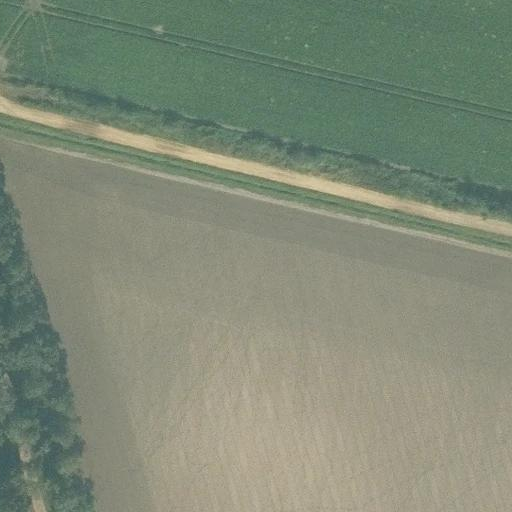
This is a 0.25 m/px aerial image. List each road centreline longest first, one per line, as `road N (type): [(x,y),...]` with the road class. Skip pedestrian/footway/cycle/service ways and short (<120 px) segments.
road 1 (track): [(511,228),(0,108)]
road 2 (track): [(41,511),(0,361)]
